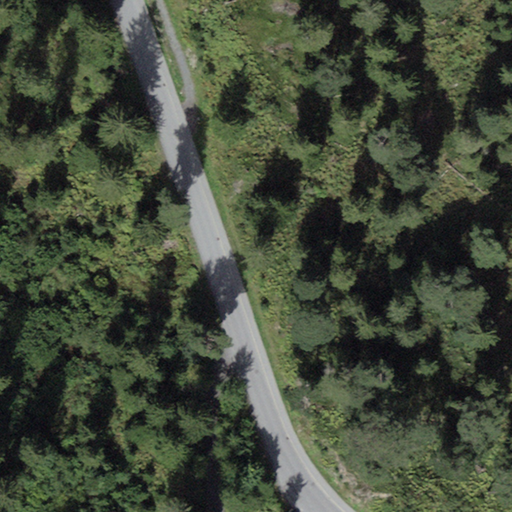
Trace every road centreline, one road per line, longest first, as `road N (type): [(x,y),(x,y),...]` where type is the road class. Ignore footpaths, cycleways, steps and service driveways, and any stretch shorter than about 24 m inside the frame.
road 1 (residential): [(132,0),(241,336)]
road 2 (residential): [(241,336),(282,447),(323,511)]
road 3 (unclassified): [(200,511),(205,462),(241,336)]
